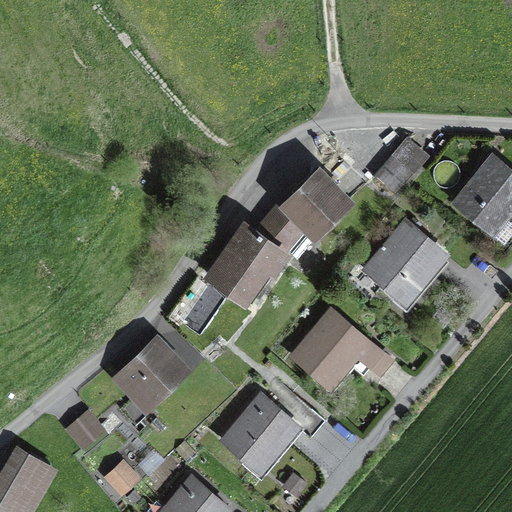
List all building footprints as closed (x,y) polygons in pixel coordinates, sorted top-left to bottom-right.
[(398,147),(374,176),(396,194),(420,165),(398,147)] [(511,169),(493,154),(455,200),(492,230),(511,206),(511,169)] [(281,201),(255,232),(279,249),(302,227),(313,237),(349,200),(320,168),(281,201)] [(405,221),(358,278),(380,295),(387,286),(405,301),(444,254),(405,221)] [(244,225),(209,274),(245,300),(269,268),(274,271),(286,254),(279,249),(255,232),(244,225)] [(391,358),(332,307),(293,352),(330,384),(354,356),(376,374),(391,358)] [(157,339),(119,374),(135,391),(118,407),(129,419),(184,368),(157,339)] [(275,378),(221,440),(258,473),(298,426),(310,436),(324,420),(275,378)] [(88,409),(67,426),(83,446),(104,429),(88,409)] [(0,511),(22,511),(49,468),(18,450),(0,481),(0,511)] [(124,462),(106,479),(120,494),(138,477),(124,462)] [(223,511),(228,507),(192,477),(162,511),(223,511)]
